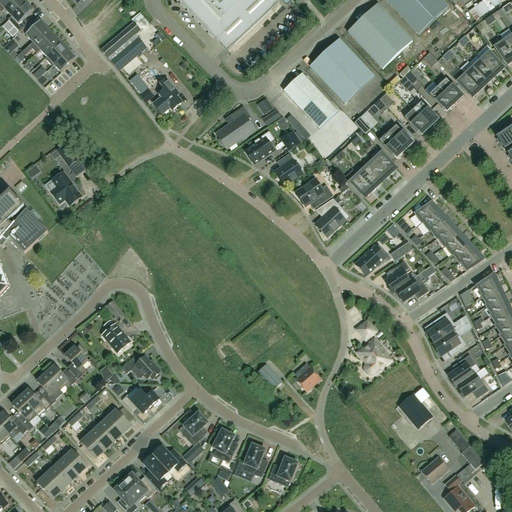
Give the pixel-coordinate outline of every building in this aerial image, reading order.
[(0,0),(0,12),(1,14),(4,10),(5,10),(15,0),(0,0)] [(26,4),(22,0),(15,0),(5,10),(11,18),(8,21),(26,4)] [(178,0),(228,52),(279,4),(275,0),(178,0)] [(384,0),(419,36),(448,8),(440,0),(384,0)] [(26,4),(8,21),(19,33),(29,24),(25,20),(33,12),(26,4)] [(383,70),(412,42),(378,5),(348,33),(383,70)] [(134,23),(140,31),(148,24),(139,14),(132,21),(134,23)] [(488,26),(496,21),(492,16),(484,21),(488,26)] [(40,22),(26,36),(33,43),(29,47),(48,30),(40,22)] [(119,73),(147,49),(138,39),(125,51),(122,48),(140,31),(134,23),(101,52),(119,73)] [(48,30),(29,47),(36,54),(55,37),(48,30)] [(55,37),(36,54),(37,55),(40,51),(46,58),(45,60),(62,45),(55,37)] [(465,37),(458,43),(463,48),(469,42),(465,37)] [(18,47),(12,41),(4,49),(9,55),(18,47)] [(339,41),(310,68),(345,106),(374,78),(339,41)] [(511,62),(511,54),(504,42),(495,48),(507,66),(511,62)] [(68,52),(62,45),(45,60),(52,68),(68,52)] [(18,57),(13,51),(11,54),(9,55),(14,61),(16,59),(18,57)] [(52,68),(54,66),(61,74),(76,60),(68,52),(52,68)] [(454,56),(449,52),(442,58),(447,63),(454,56)] [(489,53),(481,61),(496,77),(504,69),(489,53)] [(429,54),(423,59),(432,68),(438,63),(429,54)] [(20,55),(16,59),(21,64),(25,60),(20,55)] [(481,61),(473,68),(488,84),(496,77),(481,61)] [(27,63),(24,66),(28,71),(32,68),(27,63)] [(488,84),(473,68),(465,76),(480,91),(488,84)] [(162,77),(155,69),(150,73),(157,81),(162,77)] [(33,77),(37,81),(42,77),(38,72),(33,77)] [(404,77),(412,86),(418,81),(410,72),(404,77)] [(284,93),(319,130),(337,113),(302,76),(284,93)] [(480,91),(465,76),(457,83),(472,99),(480,91)] [(42,77),(38,82),(42,86),(46,82),(42,77)] [(412,86),(404,77),(398,83),(407,92),(412,86)] [(436,78),(427,87),(431,92),(440,83),(436,78)] [(167,79),(159,86),(164,91),(159,96),(161,99),(153,105),(162,116),(170,110),(172,112),(182,103),(176,97),(179,94),(167,79)] [(438,88),(454,105),(455,105),(463,98),(446,80),(438,88)] [(454,105),(438,88),(429,96),(446,114),(454,107),(453,106),(454,105)] [(146,105),(154,97),(148,90),(140,97),(146,105)] [(379,101),(388,109),(393,104),(385,95),(379,101)] [(273,110),(266,100),(257,106),(264,116),(273,110)] [(388,109),(379,101),(373,106),(382,115),(388,109)] [(413,111),(429,129),(430,128),(438,122),(421,104),(413,111)] [(219,142),(221,145),(223,145),(226,149),(254,131),(247,120),(250,118),(243,109),(226,121),(230,127),(217,135),(220,140),(219,142)] [(267,127),(281,118),(277,111),(262,121),(267,127)] [(429,129),(413,111),(405,119),(421,137),(429,130),(428,129),(429,129)] [(289,128),(283,118),(277,122),(284,132),(289,128)] [(368,127),(360,119),(354,124),(362,133),(368,127)] [(395,126),(387,134),(404,152),(405,151),(405,152),(413,145),(395,126)] [(499,144),(503,151),(511,144),(511,130),(501,138),(499,139),(501,142),(501,143),(499,144)] [(293,132),(285,138),(293,150),(302,144),(293,132)] [(245,153),(254,165),(274,152),(267,142),(272,139),(269,134),(255,143),(256,145),(245,153)] [(404,152),(387,134),(379,142),(396,160),(404,153),(403,153),(404,152)] [(362,142),(357,137),(351,143),(355,148),(362,142)] [(78,162),(66,145),(57,152),(69,168),(78,162)] [(374,161),(388,177),(396,169),(382,154),(381,154),(377,150),(370,156),(374,160),(374,161)] [(335,158),(339,163),(346,157),(342,152),(335,158)] [(294,161),(291,157),(289,153),(279,160),(282,164),(281,167),(282,168),(276,173),(285,186),(302,175),(300,172),(301,172),(302,169),(298,164),(296,163),(294,164),(293,161),(294,161)] [(374,161),(365,169),(380,184),(388,177),(374,161)] [(32,179),(40,173),(35,167),(27,173),(32,179)] [(380,184),(365,169),(357,176),(372,192),(380,184)] [(52,182),(46,187),(50,193),(59,205),(65,201),(70,207),(82,198),(64,173),(52,182)] [(372,192),(357,176),(349,184),(364,199),(372,192)] [(315,181),(296,194),(297,195),(297,197),(299,200),(301,200),(305,207),(318,199),(322,205),(333,197),(326,187),(321,190),(315,181)] [(350,189),(344,183),(340,186),(342,189),(339,191),(341,193),(338,195),(339,197),(350,189)] [(10,192),(0,200),(0,294),(8,286),(0,265),(0,246),(2,248),(10,239),(25,255),(48,233),(10,192)] [(327,238),(344,222),(338,214),(342,210),(333,200),(321,208),(327,216),(316,226),(322,233),(320,234),(324,238),(326,237),(327,238)] [(422,224),(439,212),(436,207),(434,209),(431,205),(414,216),(415,216),(416,216),(422,224)] [(439,212),(422,224),(422,225),(424,224),(429,232),(447,220),(443,215),(441,217),(438,213),(439,213),(439,212)] [(447,220),(429,232),(430,233),(431,232),(437,240),(454,228),(451,223),(449,225),(446,221),(447,221),(447,220)] [(395,228),(393,227),(392,225),(386,231),(389,234),(395,228)] [(454,229),(454,228),(437,240),(437,241),(438,240),(444,248),(462,236),(458,231),(456,233),(453,229),(454,229)] [(462,236),(444,248),(444,249),(446,248),(451,256),(469,244),(466,239),(463,241),(461,237),(462,237),(462,236)] [(340,246),(335,239),(329,244),(334,250),(340,246)] [(398,250),(403,257),(413,250),(408,243),(398,250)] [(469,245),(469,244),(451,256),(452,257),(453,256),(459,264),(477,252),(473,247),(471,249),(468,245),(469,245)] [(356,266),(366,277),(377,267),(378,268),(391,260),(379,247),(376,249),(375,248),(356,266)] [(477,252),(459,264),(459,265),(461,264),(467,273),(484,261),(481,255),(478,257),(476,253),(477,253),(477,252)] [(389,280),(386,283),(393,294),(396,292),(409,282),(405,276),(410,272),(404,263),(394,269),(398,275),(389,280)] [(378,279),(389,276),(387,268),(376,271),(378,279)] [(481,298),(499,286),(499,285),(498,286),(495,282),(498,281),(494,276),(493,276),(476,288),(482,297),(481,298)] [(409,282),(396,292),(403,303),(414,295),(418,300),(429,293),(422,284),(418,277),(412,281),(412,280),(409,282)] [(499,286),(481,298),(487,306),(486,307),(486,308),(504,296),(504,295),(503,296),(500,292),(502,291),(499,286)] [(504,296),(486,308),(492,316),(491,317),(491,318),(509,305),(508,305),(507,306),(505,302),(507,300),(504,296)] [(107,307),(117,319),(123,314),(113,302),(107,307)] [(511,310),(509,305),(491,318),(497,326),(495,327),(511,316),(511,315),(510,312),(511,310)] [(433,347),(454,333),(450,327),(454,325),(447,314),(433,324),(436,329),(427,335),(435,345),(433,346),(433,347)] [(511,316),(495,327),(501,336),(500,337),(511,329),(511,316)] [(131,343),(116,325),(114,326),(110,322),(105,326),(109,330),(102,336),(117,355),(131,343)] [(367,323),(357,331),(363,337),(366,334),(369,338),(376,333),(367,323)] [(511,329),(500,337),(506,346),(505,347),(511,342),(511,329)] [(454,333),(433,347),(441,358),(450,351),(453,356),(451,358),(467,347),(460,337),(456,339),(452,334),(454,333)] [(358,354),(363,360),(364,360),(368,364),(367,365),(366,366),(366,367),(365,368),(365,369),(365,370),(366,371),(366,372),(367,374),(368,374),(370,375),(371,375),(372,375),(373,375),(374,375),(375,374),(391,361),(374,341),(358,354)] [(76,350),(75,348),(66,357),(74,366),(69,371),(78,380),(87,372),(83,367),(88,362),(82,356),(85,352),(86,353),(87,352),(80,345),(79,346),(80,346),(76,350)] [(456,388),(474,376),(474,375),(473,376),(469,370),(476,366),(469,356),(456,366),(458,369),(457,371),(449,377),(456,388)] [(131,372),(139,380),(141,380),(144,377),(147,380),(150,378),(153,381),(154,379),(156,381),(160,377),(159,375),(160,374),(159,372),(160,371),(155,365),(153,366),(145,357),(138,364),(133,360),(122,371),(127,376),(131,372)] [(298,380),(296,382),(306,393),(320,381),(307,365),(295,376),(298,380)] [(48,373),(46,375),(59,389),(58,390),(60,392),(65,387),(68,390),(77,381),(68,372),(63,376),(53,366),(47,372),(48,373)] [(283,383),(266,366),(257,374),(273,392),(283,383)] [(100,372),(106,383),(114,377),(106,367),(100,372)] [(59,389),(46,375),(38,383),(48,394),(44,398),(51,406),(56,402),(51,397),(58,390),(59,389)] [(478,381),(474,376),(456,388),(457,388),(464,398),(473,392),(475,393),(479,399),(489,392),(480,379),(478,381)] [(117,387),(112,391),(118,397),(122,393),(117,387)] [(29,391),(21,398),(37,416),(37,415),(38,416),(45,410),(46,411),(51,406),(44,398),(39,402),(29,391)] [(130,402),(126,397),(122,402),(132,413),(136,408),(143,416),(153,407),(154,408),(160,403),(158,402),(159,401),(151,393),(146,398),(140,393),(130,402)] [(414,394),(399,407),(418,430),(434,417),(414,394)] [(97,397),(92,402),(95,406),(101,401),(97,397)] [(37,416),(21,398),(12,406),(21,415),(17,420),(28,431),(28,432),(29,433),(34,428),(29,423),(37,416)] [(95,406),(92,402),(86,408),(89,411),(95,406)] [(108,420),(122,435),(131,427),(117,411),(108,420)] [(80,413),(74,418),(77,422),(83,417),(80,413)] [(4,414),(0,417),(0,426),(9,436),(9,435),(13,432),(17,437),(20,434),(23,436),(28,432),(28,431),(17,420),(13,424),(4,414)] [(208,424),(198,414),(183,427),(187,431),(182,435),(193,447),(197,444),(205,437),(200,431),(208,424)] [(55,423),(60,428),(66,422),(61,417),(55,423)] [(77,422),(74,418),(68,424),(71,428),(77,422)] [(108,420),(99,428),(113,443),(122,435),(108,420)] [(9,436),(0,426),(0,443),(2,446),(11,437),(9,435),(9,436)] [(53,434),(47,427),(42,431),(48,438),(53,434)] [(459,427),(452,432),(457,438),(463,433),(459,427)] [(99,428),(90,436),(104,452),(113,443),(99,428)] [(234,437),(222,431),(213,449),(217,451),(214,456),(229,464),(236,450),(229,447),(234,437)] [(104,452),(90,436),(81,444),(95,460),(104,452)] [(48,443),(51,446),(57,441),(54,437),(48,443)] [(51,446),(48,443),(42,448),(45,452),(51,446)] [(202,450),(197,444),(193,447),(183,457),(188,463),(202,450)] [(244,465),(239,463),(234,476),(239,478),(242,471),(261,479),(268,463),(261,460),(265,451),(252,446),(244,465)] [(156,453),(152,457),(168,474),(174,469),(178,473),(187,465),(177,454),(172,458),(162,447),(161,449),(160,448),(158,448),(157,450),(156,451),(156,453)] [(469,447),(461,454),(468,463),(475,471),(484,464),(469,447)] [(26,449),(16,458),(21,463),(31,455),(26,449)] [(64,460),(78,476),(87,467),(73,452),(64,460)] [(30,459),(34,463),(39,457),(36,454),(30,459)] [(168,474),(152,457),(149,460),(147,459),(146,460),(144,461),(144,463),(144,464),(143,465),(153,476),(148,480),(158,491),(167,483),(163,479),(168,474)] [(34,463),(30,459),(24,464),(28,468),(34,463)] [(290,483),(298,464),(285,459),(281,469),(274,466),(268,481),(288,488),(290,483)] [(438,459),(422,473),(432,485),(449,471),(438,459)] [(78,476),(64,460),(55,468),(69,484),(78,476)] [(69,484),(55,468),(46,476),(61,492),(69,484)] [(465,469),(445,486),(450,493),(461,484),(461,483),(462,482),(470,475),(465,469)] [(226,470),(222,478),(228,481),(232,473),(226,470)] [(125,482),(123,483),(141,502),(145,498),(147,500),(156,492),(145,480),(142,483),(140,483),(132,475),(130,477),(128,476),(124,480),(125,482)] [(61,492),(46,476),(37,485),(52,500),(61,492)] [(199,477),(185,490),(191,497),(205,484),(199,477)] [(228,491),(218,478),(211,483),(221,496),(228,491)] [(141,502),(123,483),(122,485),(120,484),(115,488),(116,490),(114,492),(122,500),(122,502),(119,505),(125,511),(134,511),(138,509),(136,506),(141,502)] [(468,511),(474,507),(458,488),(444,500),(452,509),(455,507),(459,511),(468,511)] [(242,511),(235,501),(221,511),(242,511)] [(247,501),(242,505),(246,510),(252,506),(247,501)] [(116,511),(118,511),(111,502),(106,506),(110,511),(116,511)]
